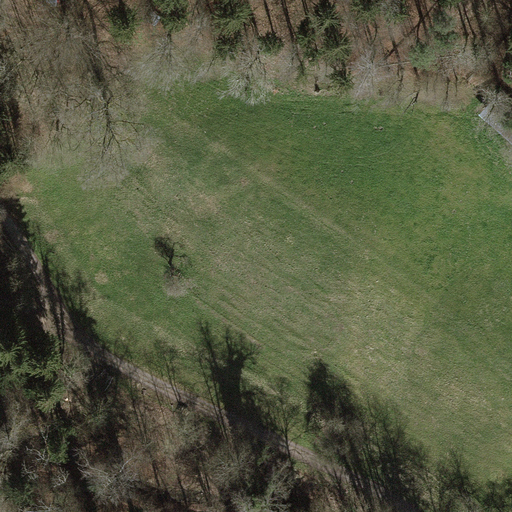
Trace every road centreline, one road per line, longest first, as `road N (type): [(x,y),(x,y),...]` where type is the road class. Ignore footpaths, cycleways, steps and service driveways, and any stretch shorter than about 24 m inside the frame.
road 1 (track): [(61,326),(145,379),(368,478),(409,511)]
road 2 (track): [(0,216),(61,326)]
